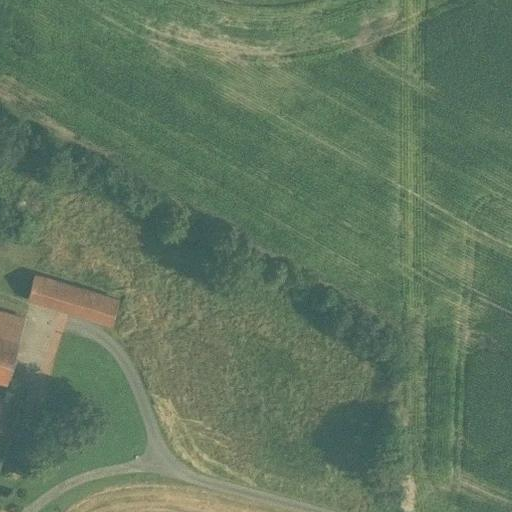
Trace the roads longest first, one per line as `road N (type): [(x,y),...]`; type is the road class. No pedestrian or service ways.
road 1 (unclassified): [(0,296),(54,315),(119,355),(164,466)]
road 2 (unclassified): [(164,466),(305,511)]
road 3 (unclassified): [(29,511),(88,473),(164,466)]
